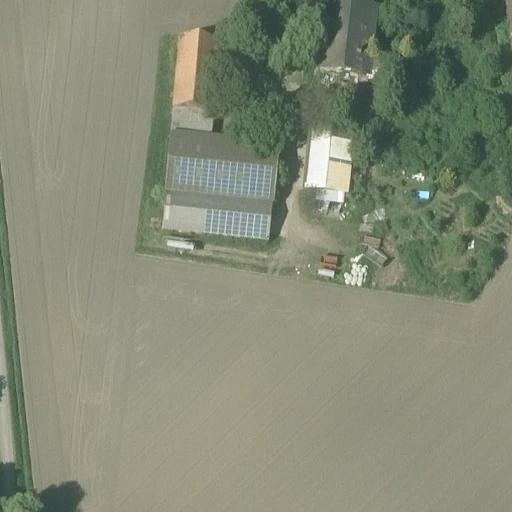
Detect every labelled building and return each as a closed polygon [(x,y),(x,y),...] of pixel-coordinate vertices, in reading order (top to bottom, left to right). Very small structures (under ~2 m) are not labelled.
[(374,12),(327,7),(319,76),(365,82),(374,12)] [(216,46),(179,42),(173,114),(209,117),(216,46)] [(385,90),(357,86),(352,127),(380,130),(385,90)] [(209,117),(173,114),(164,201),(165,201),(271,211),(276,153),(206,146),(209,117)] [(350,139),(310,135),(304,195),(344,199),(350,139)] [(271,211),(165,201),(161,234),(268,245),(271,211)]
